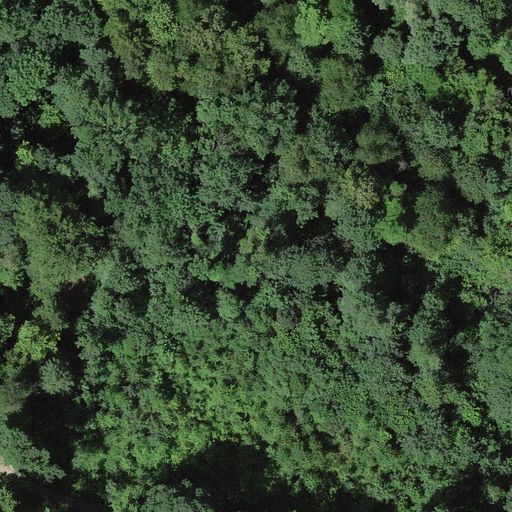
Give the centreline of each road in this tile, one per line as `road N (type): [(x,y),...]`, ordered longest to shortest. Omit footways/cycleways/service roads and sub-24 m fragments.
road 1 (track): [(20,417),(88,319),(162,107),(149,78),(49,0)]
road 2 (track): [(200,511),(52,444),(20,417)]
